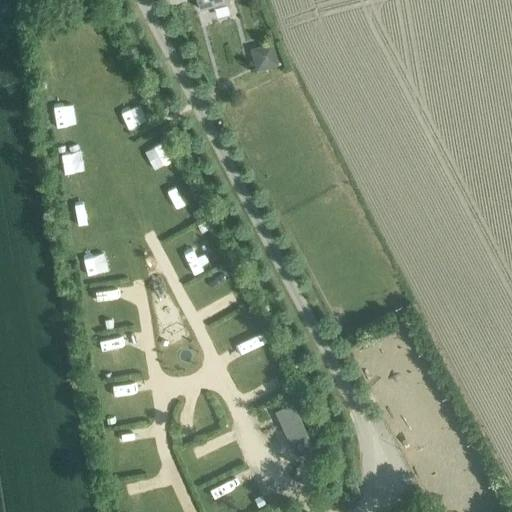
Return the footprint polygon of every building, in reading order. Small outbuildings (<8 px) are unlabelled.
[(197,0),(200,9),(229,1),(228,0),(197,0)] [(252,53),(256,70),(277,64),(272,43),(255,48),(252,53)] [(222,75),(226,85),(244,78),(240,68),(222,75)] [(163,149),(176,144),(169,124),(156,128),(163,149)] [(181,192),(192,186),(184,168),(172,173),(181,192)] [(83,208),(101,204),(97,186),(79,191),(83,208)] [(198,231),(185,237),(195,258),(208,252),(198,231)] [(107,235),(86,241),(91,258),(112,252),(107,235)] [(112,271),(91,273),(92,286),(114,284),(112,271)] [(167,322),(185,316),(178,298),(161,305),(167,322)] [(104,350),(115,349),(112,327),(101,328),(104,350)] [(254,367),(258,377),(282,366),(278,357),(254,367)] [(285,386),(274,391),(295,440),(307,435),(285,386)] [(176,400),(184,417),(203,409),(195,392),(176,400)] [(380,398),(364,405),(376,432),(392,424),(380,398)] [(144,409),(121,411),(122,423),(145,420),(144,409)] [(189,446),(212,437),(207,426),(184,435),(189,446)] [(208,489),(227,478),(221,468),(202,479),(208,489)] [(275,498),(253,508),(255,511),(272,511),(280,509),(275,498)]
